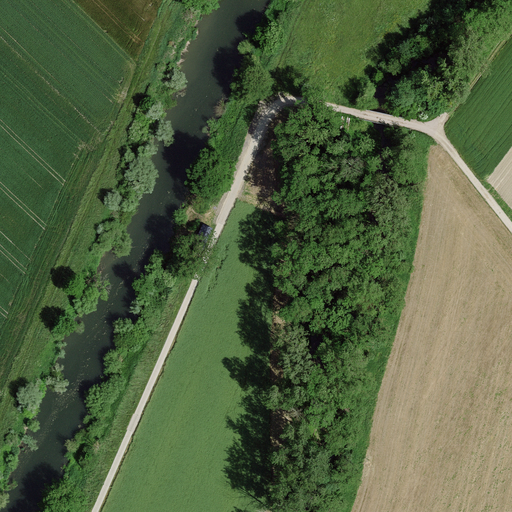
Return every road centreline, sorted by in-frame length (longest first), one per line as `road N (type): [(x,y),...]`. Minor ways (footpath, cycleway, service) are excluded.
road 1 (track): [(434,130),(298,100),(273,107),(96,511)]
road 2 (track): [(511,27),(434,130)]
road 3 (track): [(511,227),(434,130)]
